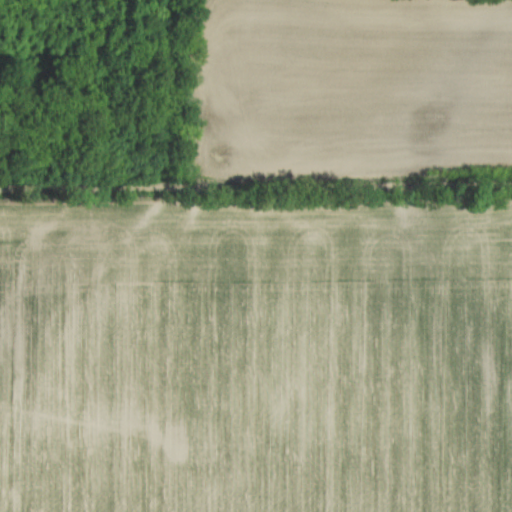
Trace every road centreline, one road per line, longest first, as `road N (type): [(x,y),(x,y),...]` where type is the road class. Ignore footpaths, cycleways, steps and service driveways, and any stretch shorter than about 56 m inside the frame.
road 1 (track): [(0,191),(511,182)]
road 2 (track): [(164,186),(164,0)]
